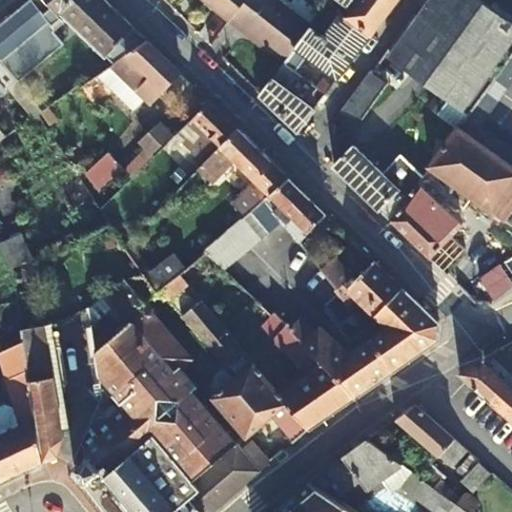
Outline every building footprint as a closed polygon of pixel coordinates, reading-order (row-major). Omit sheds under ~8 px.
[(114,65),(149,42),(105,0),(33,0),(0,27),(0,60),(3,64),(62,16),(114,65)] [(203,0),(230,22),(247,0),(203,0)] [(251,33),(287,60),(297,47),(312,28),(314,25),(281,0),(247,0),(230,22),(250,36),(251,33)] [(332,0),(331,2),(328,6),(341,16),(344,11),(374,33),(394,7),(384,0),(332,0)] [(511,20),(484,0),(431,0),(421,14),(423,16),(405,41),(402,39),(399,42),(396,40),(388,52),(466,110),(511,48),(511,20)] [(374,33),(344,11),(341,16),(332,28),(325,37),(356,58),(374,33)] [(416,12),(396,40),(399,42),(402,39),(405,41),(423,16),(421,14),(416,12)] [(314,25),(312,28),(325,37),(332,28),(319,18),(314,25)] [(312,28),(297,47),(287,60),(286,62),(299,72),(302,74),(305,69),(300,66),(309,56),(340,80),(356,58),(325,37),(312,28)] [(149,42),(114,65),(81,88),(93,106),(144,72),(150,77),(137,91),(152,105),(183,74),(149,42)] [(511,59),(462,128),(511,165),(511,144),(485,125),(511,88),(511,59)] [(0,83),(7,92),(18,83),(3,64),(0,60),(0,83)] [(301,131),(317,110),(288,87),(299,72),(286,62),(262,94),(301,131)] [(373,70),(345,111),(361,122),(389,81),(373,70)] [(324,79),(319,86),(312,96),(321,104),(329,94),(335,86),(324,79)] [(211,101),(193,84),(181,96),(200,114),(211,101)] [(211,101),(200,114),(177,137),(206,164),(213,157),(239,129),(211,101)] [(160,116),(136,140),(143,147),(123,166),(132,175),(175,131),(160,116)] [(447,178),(453,183),(495,213),(496,212),(511,223),(511,165),(462,128),(434,165),(447,175),(447,178)] [(292,179),(239,129),(213,157),(206,164),(199,170),(214,184),(237,160),(254,177),(232,201),(248,217),(255,211),(265,203),(267,201),(292,179)] [(386,173),(356,144),(337,165),(393,220),(411,197),(425,177),(403,155),(386,173)] [(101,189),(124,169),(108,150),(85,170),(101,189)] [(393,220),(447,271),(466,250),(454,237),(464,226),(434,196),(442,184),(449,189),(453,183),(447,178),(447,175),(434,165),(425,177),(411,197),(393,220)] [(292,179),(267,201),(287,226),(295,218),(310,232),(328,215),(292,179)] [(284,224),(265,203),(255,211),(248,217),(246,219),(265,241),(284,224)] [(0,255),(7,270),(33,261),(22,235),(0,244),(0,255)] [(320,237),(305,248),(321,270),(337,258),(320,237)] [(511,290),(511,257),(483,278),(498,300),(511,290)] [(172,258),(144,280),(154,297),(179,278),(185,273),(172,258)] [(337,258),(321,270),(340,292),(337,295),(349,310),(358,299),(377,317),(405,289),(377,262),(357,282),(337,258)] [(212,511),(260,472),(243,452),(189,390),(194,386),(179,368),(190,358),(118,276),(100,292),(112,307),(91,325),(96,374),(198,489),(188,498),(199,511),(212,511)] [(405,289),(377,317),(389,329),(349,355),(321,328),(314,334),(285,306),(274,316),(306,348),(356,398),(438,342),(442,325),(405,289)] [(281,396),(202,306),(184,320),(209,348),(237,380),(213,401),(248,441),(273,419),(294,443),(309,429),(281,396)] [(43,466),(58,458),(62,436),(61,430),(68,429),(49,325),(20,332),(20,344),(43,466)] [(20,344),(3,352),(18,405),(0,414),(0,485),(43,466),(20,344)] [(356,398),(306,348),(298,356),(315,373),(281,396),(309,429),(356,398)] [(511,385),(484,358),(461,371),(511,420),(511,385)] [(89,486),(90,484),(91,483),(88,481),(93,477),(94,480),(95,481),(98,482),(101,481),(102,480),(102,476),(132,511),(199,511),(188,498),(198,489),(96,374),(99,396),(79,444),(87,448),(85,453),(87,457),(85,458),(87,461),(78,468),(76,465),(75,466),(73,467),(75,470),(73,471),(75,474),(77,472),(84,481),(82,482),(84,485),(86,483),(89,486)] [(416,403),(395,418),(440,456),(441,455),(452,465),(466,476),(462,480),(475,491),(492,472),(466,449),(416,403)] [(402,462),(368,437),(343,455),(367,489),(386,474),(402,462)] [(254,443),(243,452),(260,472),(271,462),(254,443)] [(402,462),(386,474),(394,482),(407,466),(402,462)] [(310,478),(335,494),(346,487),(330,464),(310,478)] [(466,511),(468,511),(407,466),(394,482),(433,511),(466,511)] [(354,511),(358,509),(335,494),(310,478),(272,511),(354,511)]
